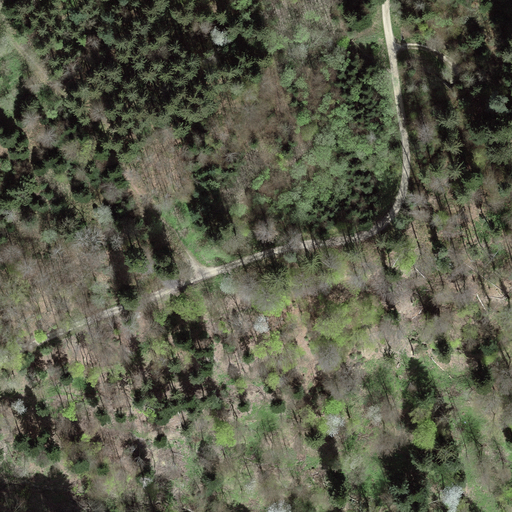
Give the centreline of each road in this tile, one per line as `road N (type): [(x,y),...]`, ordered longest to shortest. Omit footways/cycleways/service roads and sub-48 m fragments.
road 1 (track): [(0,362),(203,274),(382,224),(397,204),(406,165),(385,0)]
road 2 (track): [(0,26),(203,274)]
